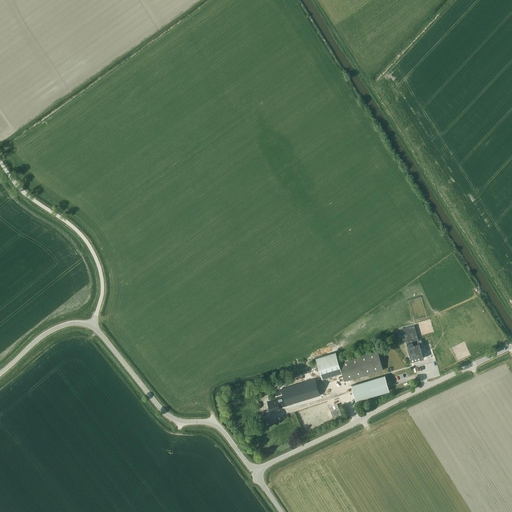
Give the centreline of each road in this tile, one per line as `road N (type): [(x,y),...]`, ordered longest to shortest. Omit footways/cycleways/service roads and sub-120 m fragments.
road 1 (unclassified): [(253,473),(511,348)]
road 2 (unclassified): [(253,473),(213,424),(182,423),(160,410),(92,326)]
road 3 (unclassified): [(92,326),(101,284),(87,243),(0,162)]
